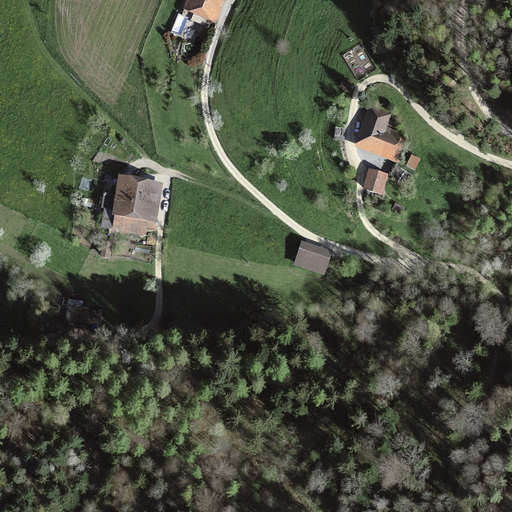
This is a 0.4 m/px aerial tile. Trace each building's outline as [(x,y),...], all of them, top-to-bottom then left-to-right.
[(187,0),(184,11),(211,22),(219,0),(187,0)] [(399,158),(405,141),(384,133),(387,124),(369,117),(359,143),(399,158)] [(415,167),(421,157),(412,152),(406,162),(415,167)] [(413,175),(397,166),(390,179),(406,187),(413,175)] [(379,196),(385,175),(371,171),(365,192),(379,196)] [(163,181),(119,174),(109,232),(139,237),(140,229),(155,231),(163,181)] [(114,244),(104,242),(101,256),(111,258),(114,244)] [(321,269),(325,255),(306,249),(302,263),(321,269)] [(103,314),(70,306),(66,321),(100,328),(103,314)]
